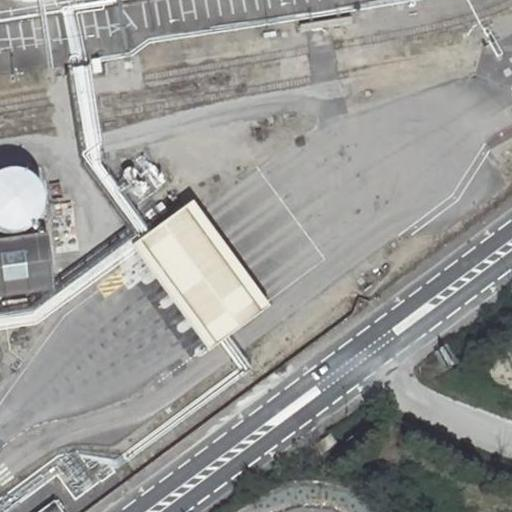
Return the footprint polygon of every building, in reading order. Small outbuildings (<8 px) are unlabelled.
[(163,48),(148,50),(150,59),(165,57),(163,48)] [(0,233),(3,235),(13,235),(23,233),(31,227),(37,220),(40,210),(41,201),(38,191),(33,183),(25,177),(16,173),(6,173),(0,174),(0,233)] [(268,308),(192,206),(133,250),(209,353),(268,308)] [(44,235),(0,239),(0,293),(49,289),(44,235)] [(330,435),(315,445),(321,454),(336,444),(330,435)]
